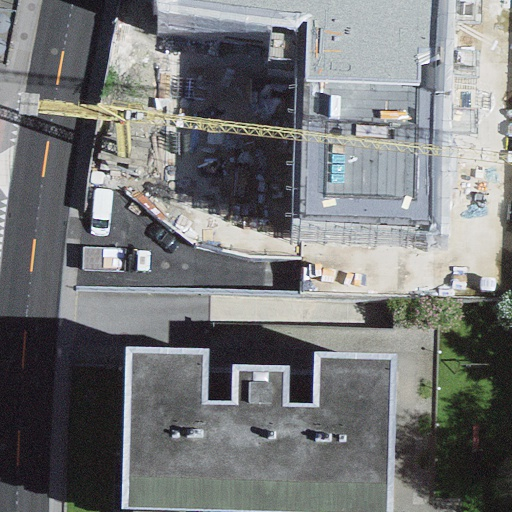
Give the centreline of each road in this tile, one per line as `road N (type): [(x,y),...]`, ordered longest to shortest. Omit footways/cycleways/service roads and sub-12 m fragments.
road 1 (secondary): [(22,511),(44,174)]
road 2 (secondary): [(44,174),(83,0)]
